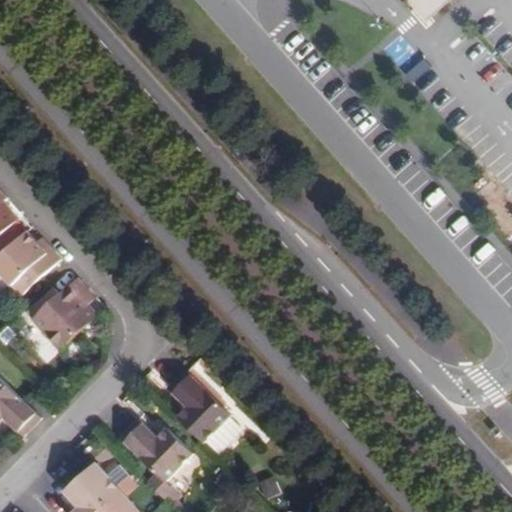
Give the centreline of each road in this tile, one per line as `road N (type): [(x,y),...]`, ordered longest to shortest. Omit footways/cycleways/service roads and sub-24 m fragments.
road 1 (primary): [(0,42),(424,511)]
road 2 (primary): [(401,364),(65,0)]
road 3 (residential): [(215,0),(511,331)]
road 4 (residential): [(0,176),(132,324),(130,355),(0,489)]
road 5 (primary): [(511,488),(401,364)]
